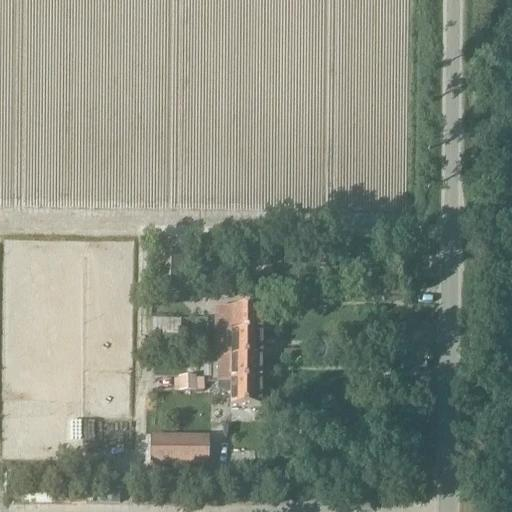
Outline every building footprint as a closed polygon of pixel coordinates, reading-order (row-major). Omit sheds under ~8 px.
[(153,253),(153,286),(187,287),(188,254),(153,253)] [(262,334),(262,309),(232,308),(232,309),(217,309),(217,333),(262,334)] [(262,334),(217,333),(217,357),(262,358),(262,334)] [(262,382),(262,358),(217,357),(218,357),(218,382),(262,382)] [(173,392),(204,391),(203,378),(196,379),(196,377),(178,377),(178,380),(173,380),(173,392)] [(262,407),(262,382),(218,382),(218,392),(231,394),(231,407),(262,407)] [(210,435),(151,436),(151,466),(210,466),(210,435)]
